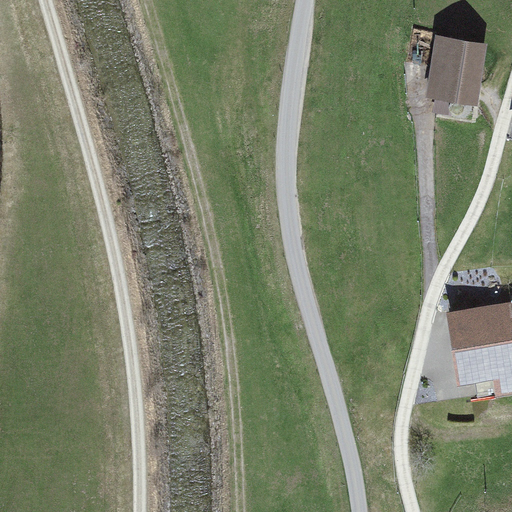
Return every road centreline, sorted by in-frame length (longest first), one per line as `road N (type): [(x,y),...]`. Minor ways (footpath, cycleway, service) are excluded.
road 1 (track): [(136,511),(136,430),(111,247),(41,0)]
road 2 (track): [(242,511),(219,264),(149,0)]
road 3 (unclassified): [(360,511),(289,216),(286,153),(306,0)]
